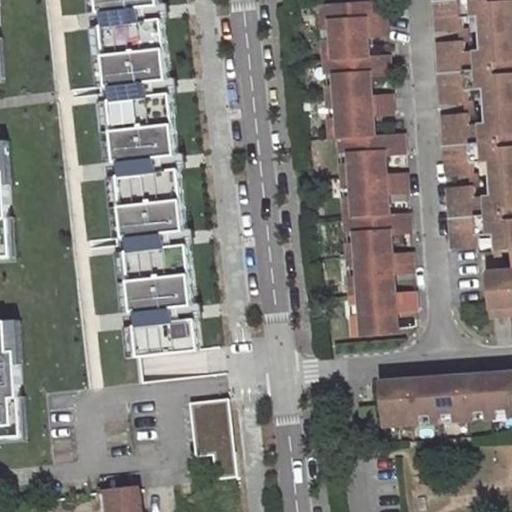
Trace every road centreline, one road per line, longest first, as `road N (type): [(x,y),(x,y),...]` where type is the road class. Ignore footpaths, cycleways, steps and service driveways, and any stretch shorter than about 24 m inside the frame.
road 1 (unclassified): [(280,370),(240,0)]
road 2 (residential): [(448,357),(417,0)]
road 3 (residential): [(363,511),(346,365)]
road 4 (unclassified): [(295,511),(280,370)]
